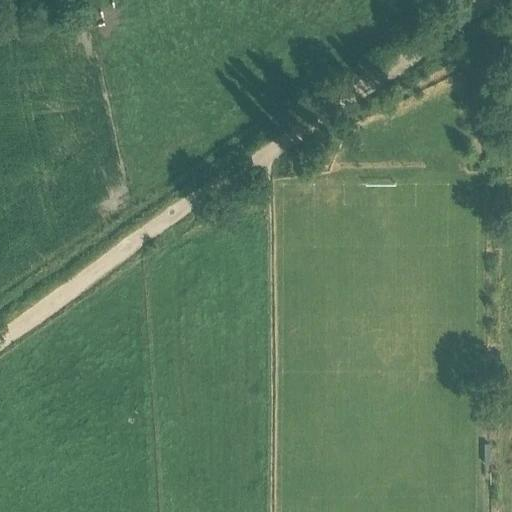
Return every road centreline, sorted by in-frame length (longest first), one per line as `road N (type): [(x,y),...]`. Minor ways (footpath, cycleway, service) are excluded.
road 1 (track): [(0,341),(494,0)]
road 2 (unknown): [(272,511),(271,150)]
